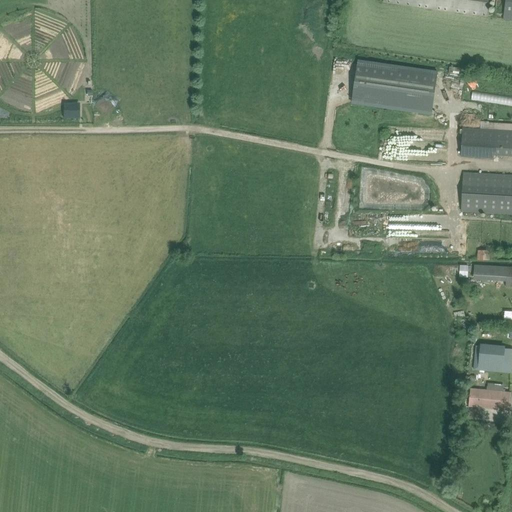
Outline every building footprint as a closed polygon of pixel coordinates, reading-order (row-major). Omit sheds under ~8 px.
[(383,0),(383,2),(487,16),(489,0),(383,0)] [(511,0),(505,0),(503,19),(511,19),(511,0)] [(358,59),(352,103),(433,114),(439,70),(358,59)] [(463,129),(461,153),(493,155),(499,155),(511,155),(511,131),(480,130),(463,129)] [(511,174),(463,172),(461,212),(511,214),(511,174)] [(477,259),(489,259),(489,250),(478,249),(477,259)] [(460,276),(468,277),(469,265),(460,264),(460,276)] [(511,372),(511,348),(476,345),(474,369),(511,372)] [(471,388),(469,406),(509,410),(511,392),(480,389),(471,388)]
